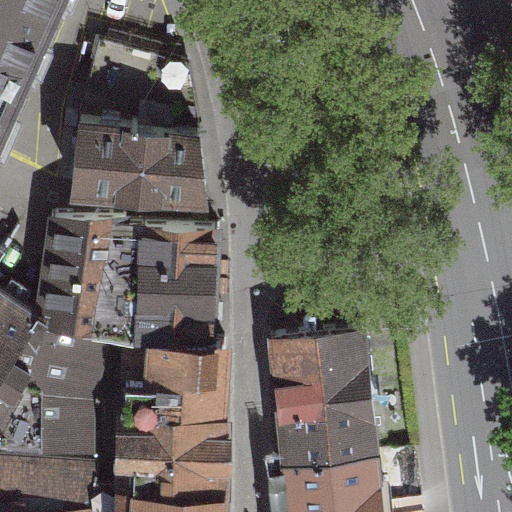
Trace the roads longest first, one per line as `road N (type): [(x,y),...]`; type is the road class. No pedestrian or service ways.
road 1 (primary): [(509,511),(471,228)]
road 2 (residential): [(252,244),(250,511)]
road 3 (residential): [(252,244),(247,163),(207,0)]
road 4 (primary): [(471,228),(411,0)]
road 5 (residential): [(471,228),(324,240)]
